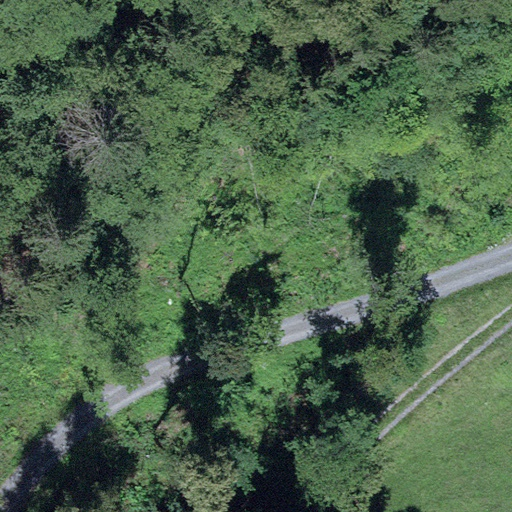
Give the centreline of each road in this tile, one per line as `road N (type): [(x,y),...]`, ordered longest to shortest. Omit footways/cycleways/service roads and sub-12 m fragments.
road 1 (track): [(511,265),(130,385),(30,464),(0,505)]
road 2 (track): [(511,314),(332,471),(305,511)]
